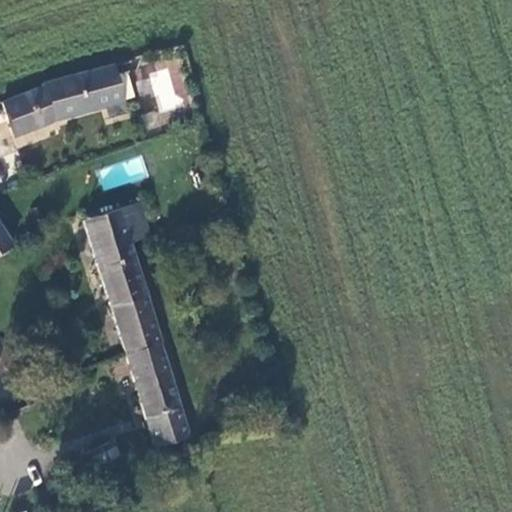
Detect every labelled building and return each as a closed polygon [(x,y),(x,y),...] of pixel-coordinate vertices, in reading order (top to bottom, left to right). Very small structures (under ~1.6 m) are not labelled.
[(123,101),(113,66),(42,87),(1,103),(13,136),(55,119),(123,101)] [(83,221),(124,353),(158,344),(150,319),(128,243),(149,235),(138,205),(83,221)] [(0,230),(0,252),(10,247),(0,230)] [(154,447),(187,437),(168,376),(158,344),(124,353),(154,447)] [(94,461),(82,468),(88,481),(104,473),(106,477),(108,479),(112,480),(115,480),(118,479),(120,476),(121,472),(117,465),(122,463),(110,441),(89,451),(94,461)]
